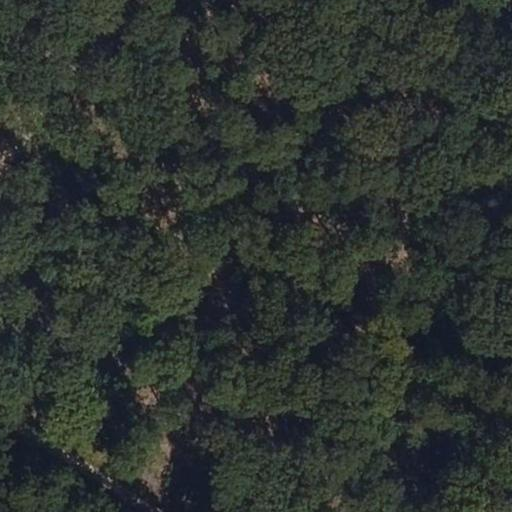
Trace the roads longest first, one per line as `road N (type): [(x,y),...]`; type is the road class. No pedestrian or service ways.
road 1 (track): [(0,239),(162,0)]
road 2 (track): [(0,431),(120,511)]
